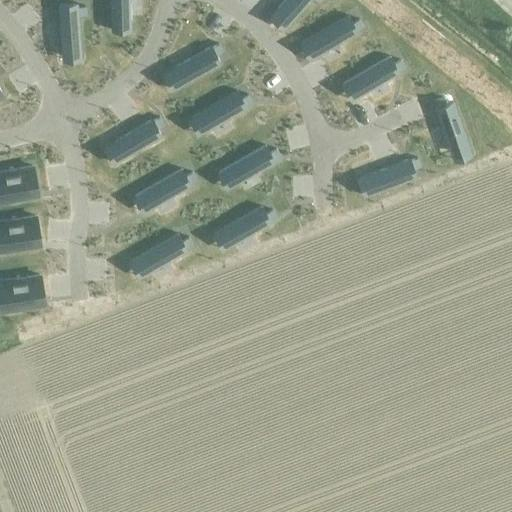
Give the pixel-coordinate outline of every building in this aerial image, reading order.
[(109,0),(110,20),(129,20),(128,0),(109,0)] [(283,0),(275,9),(289,21),(308,0),(315,0),(317,2),(318,0),(283,0)] [(77,4),(58,6),(61,50),(79,49),(77,15),(85,14),(84,6),(77,6),(77,4)] [(347,15),(308,37),(318,54),(356,32),(355,30),(362,26),(358,19),(351,23),(347,15)] [(210,47),(171,69),(181,85),(219,63),(215,56),(222,52),(217,44),(211,48),(210,47)] [(388,56),(350,79),(360,95),(398,73),(397,71),(404,67),(399,60),(393,64),(388,56)] [(235,91),(197,113),(206,130),(245,107),(244,106),(251,102),(246,95),(240,99),(235,91)] [(442,97),(434,100),(437,107),(435,108),(449,150),(467,144),(453,102),(445,104),(442,97)] [(151,120),(112,142),(122,158),(160,136),(156,129),(163,125),(158,117),(152,121),(151,120)] [(264,146),(225,168),(235,184),(273,162),(272,160),(279,156),(275,149),(268,153),(264,146)] [(408,159),(366,175),(373,193),(415,177),(412,169),(419,166),(416,158),(409,161),(408,159)] [(32,167),(0,172),(0,202),(37,196),(32,167)] [(180,169),(141,191),(151,208),(189,186),(188,184),(195,180),(191,173),(184,177),(180,169)] [(260,206),(222,228),(231,245),(269,223),(268,221),(275,217),(271,210),(264,214),(260,206)] [(35,217),(0,221),(0,251),(39,246),(35,217)] [(176,234),(138,256),(147,272),(186,250),(185,248),(192,245),(188,237),(181,241),(176,234)] [(39,276),(0,280),(0,290),(3,310),(43,305),(39,276)]
